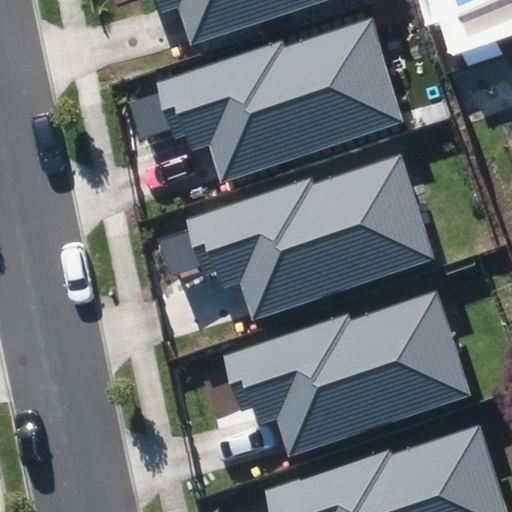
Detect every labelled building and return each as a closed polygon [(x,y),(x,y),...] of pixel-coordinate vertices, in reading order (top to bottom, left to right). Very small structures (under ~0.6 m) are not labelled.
[(175,0),(176,3),(184,0),(191,0),(203,35),(304,0),(175,0)] [(416,111),(381,8),(293,38),(291,31),(168,73),(186,129),(197,125),(203,141),(221,135),(234,172),(416,111)] [(446,247),(411,146),(324,175),(321,167),(197,209),(216,266),(230,262),(236,279),(253,274),(265,308),(446,247)] [(482,382),(447,282),(359,312),(357,306),(236,348),(254,399),(264,396),(271,414),(290,408),(302,444),(482,382)] [(511,511),(511,484),(488,414),(404,442),(402,438),(276,480),(286,511),(511,511)]
